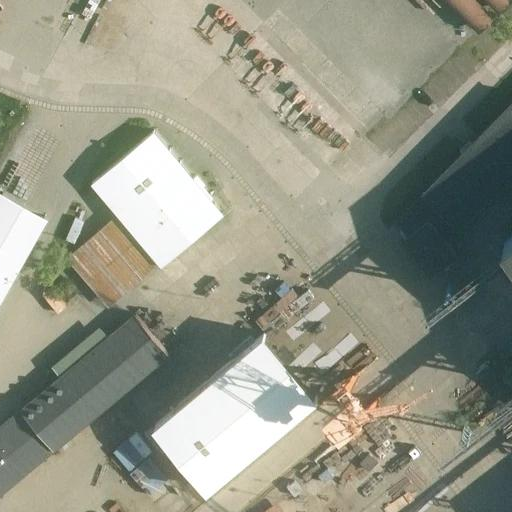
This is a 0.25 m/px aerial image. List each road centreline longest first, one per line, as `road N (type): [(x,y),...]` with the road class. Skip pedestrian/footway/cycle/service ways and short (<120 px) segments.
road 1 (unknown): [(313,248),(35,511)]
road 2 (unknown): [(400,358),(216,511)]
